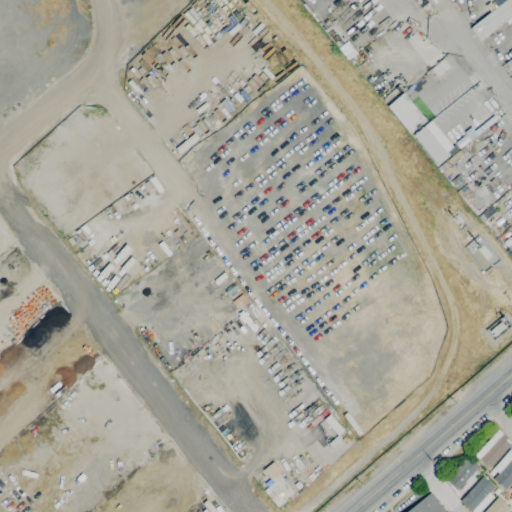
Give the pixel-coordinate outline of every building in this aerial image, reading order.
[(480,42),(470,29),(506,0),(511,0),(511,21),(509,24),(507,21),(480,42)] [(386,103),(383,99),(400,85),(403,89),(386,103)] [(409,131),(388,106),(404,93),(424,118),(409,131)] [(438,165),(414,135),(416,133),(415,133),(417,131),(418,132),(422,129),(421,128),(423,127),(425,125),(434,136),(436,134),(440,139),(438,141),(450,156),(438,165)] [(458,190),(451,181),(459,175),(466,183),(458,190)] [(461,197),(457,192),(464,186),(466,188),(466,187),(468,189),(467,189),(467,190),(464,192),(465,193),(461,197)] [(487,259),(478,250),(479,249),(478,249),(479,247),(480,248),(482,247),(481,246),(483,245),(492,255),(487,259)] [(495,336),(494,334),(493,332),(492,333),(491,331),(492,331),(491,330),(501,321),(507,328),(496,336),(495,336)] [(489,468),(480,459),(480,460),(475,455),(498,430),(508,438),(507,439),(511,442),(510,444),(511,445),(489,468)] [(511,483),(506,490),(494,479),(499,473),(497,471),(493,476),(490,473),(494,468),(493,468),(511,449),(511,450),(511,483)] [(460,498),(455,494),(444,481),(467,456),(479,467),(472,475),(477,480),(460,498)] [(480,511),(472,511),(461,501),(483,476),(495,487),(489,493),(494,497),(480,511)] [(407,511),(431,492),(446,511),(407,511)] [(484,511),(498,497),(510,508),(506,511),(484,511)]
